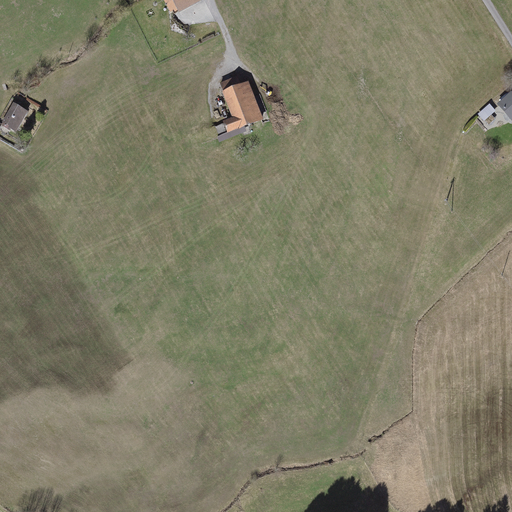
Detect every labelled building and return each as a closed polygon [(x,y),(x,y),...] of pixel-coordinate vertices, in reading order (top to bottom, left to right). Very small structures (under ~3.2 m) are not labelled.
[(205,0),(172,0),(179,16),(207,4),(205,0)] [(250,85),(221,96),(236,134),(265,123),(250,85)] [(511,100),(511,99),(499,110),(511,123),(511,100)] [(484,119),(496,109),(490,102),(478,112),(484,119)] [(16,108),(5,127),(20,135),(30,116),(16,108)]
